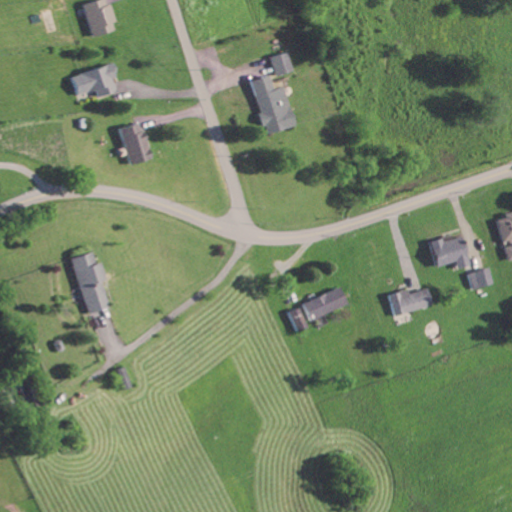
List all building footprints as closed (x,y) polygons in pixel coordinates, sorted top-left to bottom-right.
[(116,30),(107,0),(97,0),(83,4),(93,37),(116,30)] [(290,72),(286,53),(269,57),(273,76),(290,72)] [(72,77),(78,96),(95,90),(97,97),(118,91),(110,65),(72,77)] [(248,81),(265,135),(293,127),(281,87),(272,90),(267,76),(248,81)] [(120,128),(127,165),(148,161),(140,124),(120,128)] [(507,261),(511,259),(511,214),(495,219),(501,242),(511,239),(511,245),(504,247),(507,261)] [(460,235),(429,243),(436,268),(455,263),(457,270),(469,266),(460,235)] [(69,259),(88,314),(108,307),(99,281),(103,280),(97,262),(93,264),(89,252),(69,259)] [(472,290),(493,286),(490,269),(468,273),(472,290)] [(347,304),(339,288),(302,305),(310,321),(347,304)] [(408,293),(407,290),(388,294),(393,315),(432,307),(428,289),(408,293)] [(114,371),(122,391),(131,387),(123,367),(114,371)] [(12,386),(21,408),(30,405),(22,383),(12,386)]
